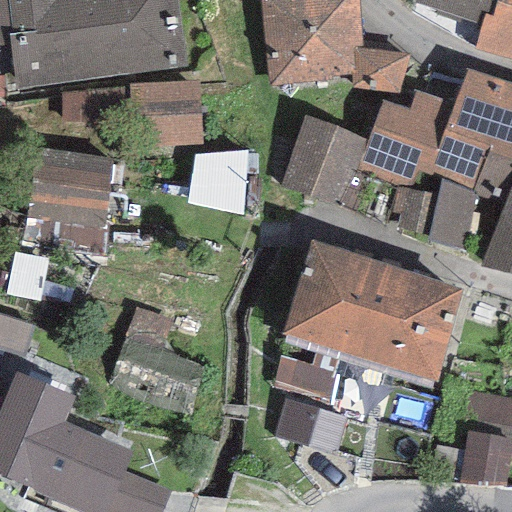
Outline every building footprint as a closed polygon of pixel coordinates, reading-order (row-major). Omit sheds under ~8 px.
[(0,0),(0,46),(8,45),(6,35),(12,35),(6,0),(0,0)] [(15,91),(187,67),(177,0),(6,0),(12,35),(6,35),(8,45),(15,91)] [(362,46),(357,0),(259,0),(269,86),(350,77),(354,77),(351,47),(362,46)] [(418,0),(419,1),(416,0),(414,0),(414,4),(479,25),(483,15),(492,18),(497,0),(418,0)] [(479,25),(474,50),(511,62),(511,0),(497,0),(492,18),(483,15),(479,25)] [(398,95),(406,55),(362,46),(351,47),(354,77),(350,77),(352,89),(398,95)] [(511,83),(465,68),(453,104),(441,136),(486,151),(511,160),(511,83)] [(195,81),(128,86),(133,149),(199,145),(195,81)] [(473,189),(486,151),(441,136),(453,104),(414,90),(409,108),(381,99),(365,140),(354,170),(394,189),(408,190),(414,169),(430,177),(432,172),(441,176),(473,189)] [(365,140),(304,117),(278,186),(334,207),(349,168),(354,170),(365,140)] [(115,162),(35,150),(20,244),(100,257),(115,162)] [(473,189),(441,176),(436,195),(427,239),(463,251),(473,189)] [(511,183),(479,268),(511,277),(511,183)] [(427,239),(436,195),(408,190),(394,189),(390,211),(400,216),(398,231),(427,239)] [(358,358),(387,267),(310,242),(281,333),(358,358)] [(462,291),(387,267),(358,358),(433,382),(462,291)] [(171,322),(134,308),(104,390),(184,418),(202,367),(160,352),(171,322)] [(31,326),(0,317),(0,350),(22,357),(31,326)] [(281,357),(274,381),(325,397),(332,373),(281,357)] [(0,477),(81,511),(103,511),(121,472),(130,451),(62,422),(72,398),(15,373),(0,405),(0,477)] [(511,447),(511,398),(470,393),(459,484),(504,490),(511,447)] [(344,420),(283,401),(272,435),(334,454),(344,420)] [(162,511),(170,493),(121,472),(103,511),(162,511)]
